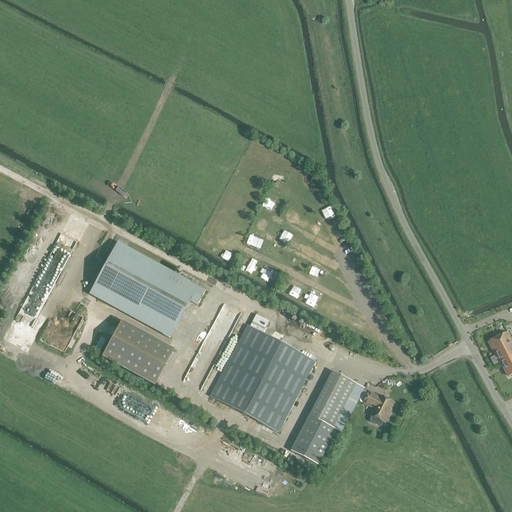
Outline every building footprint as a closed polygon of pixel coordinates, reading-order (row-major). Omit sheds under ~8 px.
[(255,227),(263,231),(267,221),(259,217),(255,227)] [(247,244),(260,249),(264,240),(250,235),(247,244)] [(117,243),(91,291),(101,297),(117,306),(171,335),(188,305),(190,301),(198,306),(206,291),(117,243)] [(242,268),(250,269),(250,259),(243,258),(242,268)] [(269,281),(273,273),(264,269),(260,277),(269,281)] [(39,270),(19,319),(35,325),(55,276),(39,270)] [(306,304),(315,307),(321,292),(312,289),(306,304)] [(224,305),(184,384),(200,392),(240,313),(224,305)] [(337,319),(342,310),(334,306),(330,315),(337,319)] [(67,352),(82,316),(69,311),(63,324),(53,320),(44,342),(67,352)] [(248,326),(210,397),(279,433),(316,362),(276,341),(263,335),(268,326),(269,323),(259,317),(256,316),(250,327),(248,326)] [(121,322),(102,357),(154,386),(173,351),(121,322)] [(490,359),(492,363),(511,352),(511,343),(507,333),(487,343),(495,357),(490,359)] [(16,351),(12,360),(34,370),(38,361),(16,351)] [(511,352),(492,363),(493,366),(498,364),(500,368),(502,367),(508,378),(511,375),(511,352)] [(333,429),(356,384),(333,372),(291,452),(318,466),(336,431),(333,429)] [(380,399),(369,393),(364,404),(375,409),(371,417),(373,417),(371,421),(372,423),(380,426),(382,426),(383,423),(385,423),(394,404),(381,397),(380,399)]
